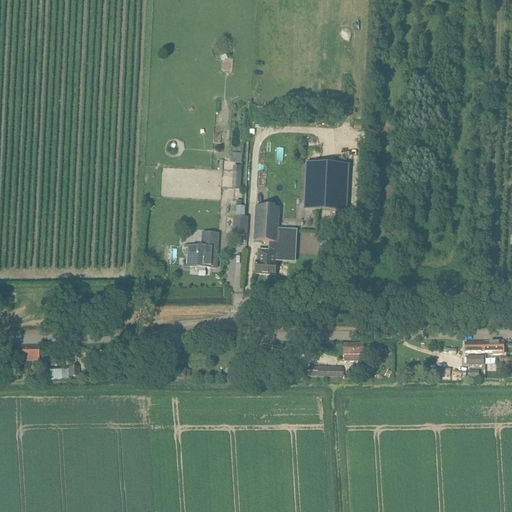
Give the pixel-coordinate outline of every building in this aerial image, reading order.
[(231,154),(231,162),(235,162),(242,163),(242,155),(236,154),(231,154)] [(347,212),(348,166),(306,164),(304,210),(347,212)] [(233,173),(232,189),(232,190),(240,191),(241,173),(241,168),(233,168),(233,172),(233,173)] [(248,218),(244,218),(245,208),(241,207),(242,201),(237,201),(236,207),(236,217),(234,217),(233,235),(247,236),(248,218)] [(256,207),(254,242),(270,243),(270,252),(259,252),(258,262),(256,262),(256,275),(275,276),(276,263),(295,264),(297,231),(278,230),(280,209),(256,207)] [(183,268),(217,269),(219,234),(202,233),(201,247),(185,246),(185,248),(188,249),(187,265),(184,265),(183,268)] [(465,343),(465,354),(485,354),(485,342),(465,343)] [(504,342),(485,342),(485,354),(492,354),(492,356),(504,356),(504,355),(504,342)] [(363,345),(345,345),(345,362),(363,362),(363,345)] [(38,346),(14,346),(14,347),(15,354),(15,359),(15,363),(38,362),(38,352),(38,349),(38,347),(38,346)] [(57,354),(44,355),(45,363),(57,362),(57,354)] [(484,366),(484,365),(484,356),(481,356),(467,356),(467,366),(484,366)] [(77,367),(68,368),(69,378),(79,377),(78,367),(77,367)] [(307,378),(318,378),(329,378),(330,367),(319,367),(319,368),(308,367),(307,378)] [(330,367),(329,378),(341,378),(342,368),(330,367)] [(54,368),(39,369),(40,380),(45,380),(45,381),(45,382),(45,383),(69,382),(69,381),(69,380),(69,378),(68,368),(54,368)] [(186,369),(175,369),(175,379),(186,379),(186,378),(190,378),(190,371),(186,371),(186,369)]
